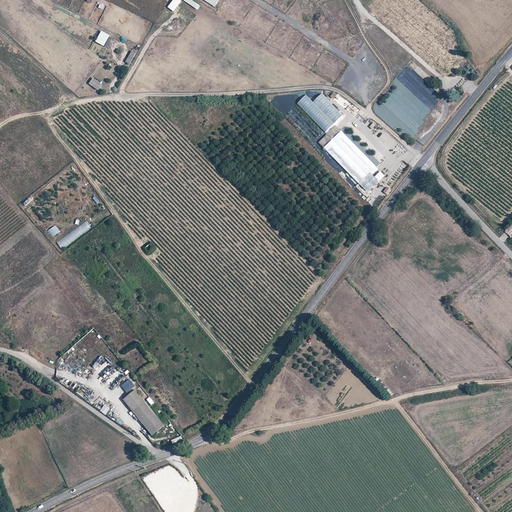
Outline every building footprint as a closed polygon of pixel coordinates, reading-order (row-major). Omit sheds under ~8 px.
[(173,12),(181,0),(182,0),(197,10),(200,6),(191,0),(172,0),(167,8),(173,12)] [(95,42),(103,46),(109,35),(101,31),(95,42)] [(125,62),(129,64),(136,53),(131,50),(125,62)] [(92,78),(88,84),(98,90),(102,83),(92,78)] [(423,120),(433,107),(424,100),(424,101),(395,78),(392,83),(397,87),(391,94),(409,107),(408,109),(413,113),(411,115),(407,111),(405,113),(385,98),(374,112),(385,121),(384,123),(409,142),(426,122),(423,120)] [(333,91),(328,98),(332,101),(337,94),(333,91)] [(319,143),(359,184),(376,167),(336,126),(319,143)] [(26,206),(34,199),(32,196),(23,203),(26,206)] [(48,230),(52,237),(60,232),(56,225),(48,230)] [(377,240),(385,247),(388,244),(380,237),(377,240)] [(144,248),(148,253),(155,247),(151,243),(144,248)] [(92,364),(96,370),(101,366),(103,369),(109,365),(103,356),(92,364)] [(103,371),(107,383),(119,379),(120,380),(122,379),(118,369),(114,370),(113,367),(103,371)] [(164,426),(145,402),(135,390),(124,400),(133,412),(152,435),(164,426)] [(150,396),(147,399),(152,405),(155,402),(150,396)] [(106,415),(110,408),(104,404),(100,410),(106,415)]
